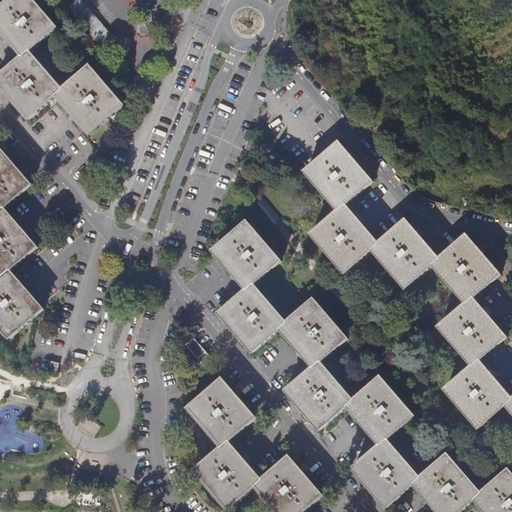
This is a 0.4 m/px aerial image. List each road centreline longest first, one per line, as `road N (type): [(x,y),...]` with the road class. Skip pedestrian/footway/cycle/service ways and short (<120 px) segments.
road 1 (residential): [(368,511),(170,282)]
road 2 (residential): [(465,223),(421,211),(263,40)]
road 3 (residential): [(170,282),(152,363),(156,451),(180,511)]
road 4 (unclassified): [(220,27),(134,236)]
road 5 (unclassified): [(149,252),(235,46)]
road 6 (unclassified): [(88,386),(72,396),(65,423),(89,447),(113,443),(126,427),(127,407),(115,391)]
road 7 (residential): [(0,110),(104,229)]
